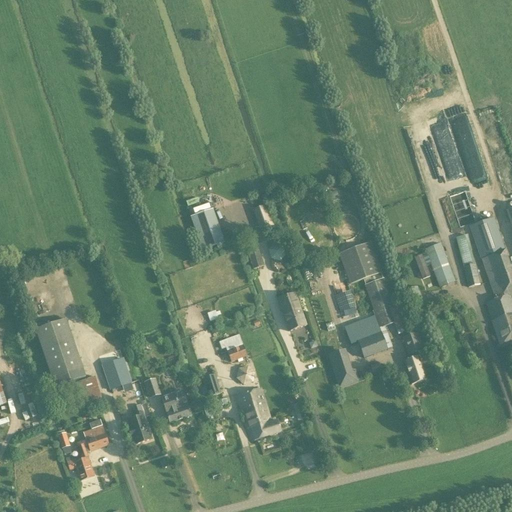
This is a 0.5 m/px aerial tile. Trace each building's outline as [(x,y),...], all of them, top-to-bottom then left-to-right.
[(225,244),(213,210),(190,218),(202,252),(225,244)] [(511,273),(493,219),(470,227),(495,301),(485,304),(499,345),(511,341),(511,302),(510,296),(511,295),(511,273)] [(463,268),(464,268),(475,265),(471,252),(472,251),(468,236),(456,239),(463,268)] [(274,243),(267,250),(270,259),(280,261),(286,254),(283,244),(274,243)] [(350,284),(363,280),(380,328),(385,326),(393,323),(397,335),(408,331),(398,305),(392,307),(380,274),(381,273),(370,243),(340,254),(350,284)] [(253,270),(263,267),(256,244),(246,247),(253,270)] [(456,283),(441,244),(425,250),(440,289),(456,283)] [(101,246),(91,249),(94,257),(104,254),(101,246)] [(468,288),(479,286),(475,265),(464,268),(468,288)] [(412,317),(425,312),(416,288),(403,293),(412,317)] [(292,314),(300,311),(295,294),(278,300),(281,311),(290,308),(292,314)] [(290,308),(281,311),(289,332),(306,327),(300,311),(292,314),(290,308)] [(215,312),(207,314),(210,322),(218,319),(216,316),(220,315),(219,312),(215,313),(215,312)] [(362,327),(345,332),(354,357),(361,354),(363,359),(386,351),(386,350),(392,348),(385,326),(380,328),(379,328),(375,318),(361,323),(362,327)] [(86,378),(66,320),(35,331),(55,389),(86,378)] [(436,342),(442,339),(439,332),(433,334),(436,342)] [(422,351),(416,334),(403,339),(409,356),(422,351)] [(227,352),(243,346),(240,336),(220,343),(222,351),(226,349),(227,352)] [(232,364),(248,358),(243,347),(227,353),(232,364)] [(340,352),(328,356),(334,372),(339,389),(358,383),(355,373),(353,374),(351,367),(345,350),(340,352)] [(418,358),(414,359),(403,363),(411,386),(426,380),(418,358)] [(123,360),(102,367),(110,391),(132,384),(123,360)] [(378,365),(370,368),(371,374),(380,372),(378,365)] [(239,370),(237,380),(244,386),(253,384),(255,374),(248,367),(239,370)] [(221,395),(215,376),(202,380),(208,399),(221,395)] [(87,411),(103,407),(95,378),(79,382),(87,411)] [(161,396),(156,379),(144,383),(150,399),(161,396)] [(241,410),(250,407),(252,414),(258,412),(260,421),(265,420),(266,423),(271,421),(261,390),(237,397),(241,410)] [(170,425),(191,418),(182,392),(161,399),(170,425)] [(301,403),(293,405),(298,421),(306,419),(301,403)] [(214,416),(211,406),(203,408),(207,419),(214,416)] [(250,407),(241,410),(251,443),(256,441),(252,429),(262,426),(260,421),(258,412),(252,414),(250,407)] [(133,438),(135,445),(151,440),(142,413),(134,416),(135,419),(127,422),(129,429),(128,430),(131,438),(133,438)] [(252,429),(256,441),(280,434),(277,422),(271,424),(271,421),(266,423),(265,420),(260,421),(262,426),(252,429)] [(91,431),(96,429),(102,427),(100,421),(89,425),(91,431)] [(94,477),(86,454),(108,446),(102,427),(96,429),(91,431),(83,433),(86,441),(76,444),(82,460),(77,461),(76,460),(74,460),(73,457),(66,459),(70,471),(75,469),(80,482),(94,477)] [(57,436),(62,449),(69,446),(65,433),(57,436)]
